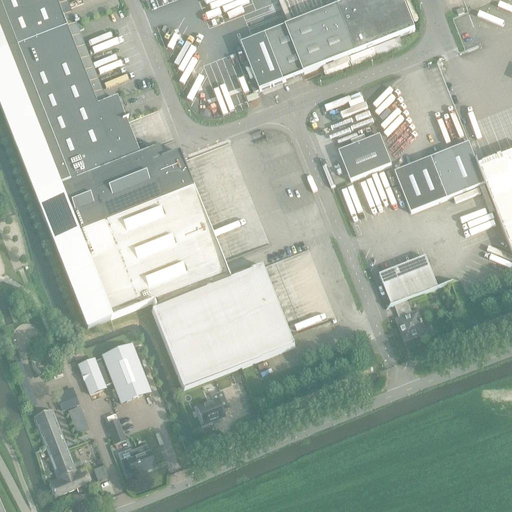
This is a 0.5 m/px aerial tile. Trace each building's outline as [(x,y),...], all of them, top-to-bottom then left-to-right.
[(0,0),(0,54),(29,43),(66,29),(54,0),(0,0)] [(402,0),(358,0),(353,2),(371,49),(415,32),(402,0)] [(337,9),(309,20),(327,67),(356,56),(371,49),(353,2),(337,9)] [(309,20),(242,46),(260,93),(272,88),(311,73),(315,71),(327,67),(309,20)] [(29,43),(0,54),(0,105),(36,197),(136,157),(139,156),(126,124),(116,99),(96,107),(96,106),(66,29),(29,43)] [(255,80),(249,83),(253,94),(259,92),(255,80)] [(351,183),(392,167),(380,137),(339,154),(351,183)] [(485,186),(478,168),(469,145),(394,175),(410,216),(485,186)] [(136,157),(36,197),(55,243),(193,189),(182,163),(179,153),(163,159),(159,148),(139,156),(136,157)] [(511,154),(478,168),(485,186),(511,254),(511,154)] [(193,189),(55,243),(89,330),(152,305),(155,311),(229,282),(222,264),(193,189)] [(394,308),(407,303),(438,290),(426,259),(379,277),(392,309),(394,308)] [(155,311),(151,313),(183,393),(201,386),(296,349),(292,339),(266,274),(265,275),(264,273),(260,271),(258,272),(258,270),(229,282),(155,311)] [(407,303),(394,308),(399,321),(397,322),(405,342),(412,339),(416,341),(418,337),(425,334),(422,325),(423,325),(422,322),(421,323),(417,314),(412,316),(407,303)] [(131,348),(102,359),(102,360),(112,385),(120,406),(150,394),(131,348)] [(94,363),(78,369),(89,394),(104,388),(112,385),(102,360),(94,364),(94,363)] [(240,373),(232,376),(235,385),(244,382),(240,373)] [(62,412),(77,406),(71,390),(56,396),(62,412)] [(222,412),(229,410),(222,393),(211,397),(213,403),(197,409),(203,426),(224,418),(222,412)] [(49,413),(33,420),(57,480),(49,484),(55,498),(76,490),(85,487),(88,485),(85,475),(80,477),(78,471),(74,472),(52,412),(49,413)] [(113,447),(125,442),(117,421),(105,426),(113,447)] [(130,451),(118,456),(126,477),(131,475),(132,478),(156,469),(149,452),(149,453),(146,447),(131,453),(130,451)] [(85,487),(76,490),(78,495),(86,491),(85,487)] [(75,511),(93,511),(91,502),(74,506),(75,511)]
